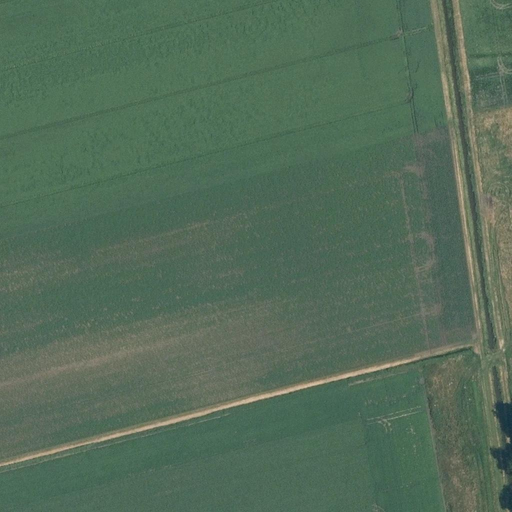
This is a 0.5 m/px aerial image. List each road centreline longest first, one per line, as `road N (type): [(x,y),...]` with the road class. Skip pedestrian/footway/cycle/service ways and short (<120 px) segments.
road 1 (track): [(436,0),(505,511)]
road 2 (track): [(456,0),(511,391)]
